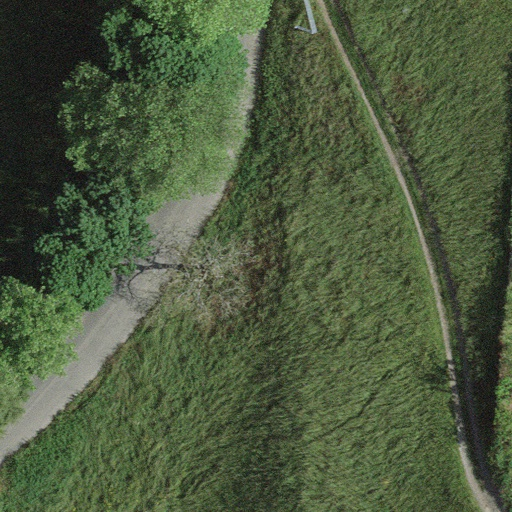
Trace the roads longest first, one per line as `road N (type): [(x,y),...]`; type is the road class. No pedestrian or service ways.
road 1 (track): [(489,511),(450,370),(436,239),(324,0)]
road 2 (residential): [(264,0),(256,103),(0,446)]
